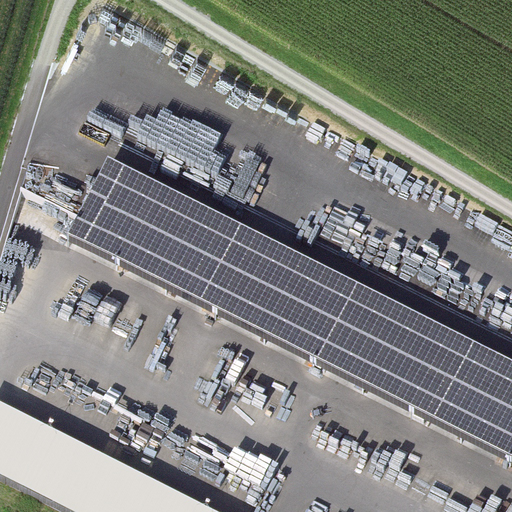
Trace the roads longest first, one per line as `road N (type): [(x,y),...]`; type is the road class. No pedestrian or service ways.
road 1 (track): [(511,209),(161,0)]
road 2 (track): [(66,0),(0,225)]
